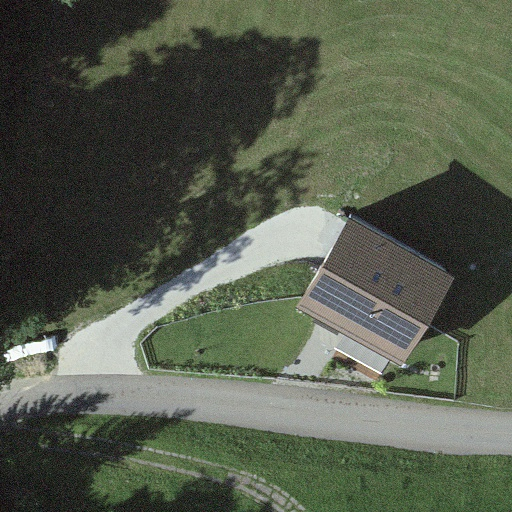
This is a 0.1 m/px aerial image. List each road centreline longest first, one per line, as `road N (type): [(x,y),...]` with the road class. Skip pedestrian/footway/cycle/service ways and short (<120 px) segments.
road 1 (residential): [(0,403),(156,396),(511,438)]
road 2 (unknown): [(279,511),(251,488),(0,420)]
